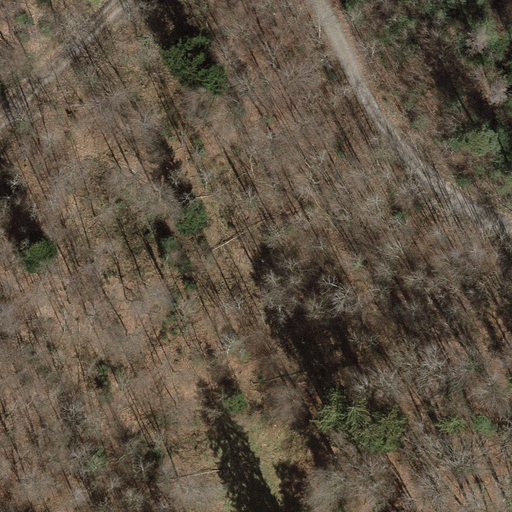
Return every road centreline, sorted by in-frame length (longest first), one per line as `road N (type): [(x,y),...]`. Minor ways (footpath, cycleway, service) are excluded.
road 1 (track): [(306,0),(325,14),(368,102),(444,193),(511,228)]
road 2 (track): [(0,131),(19,99),(132,0)]
